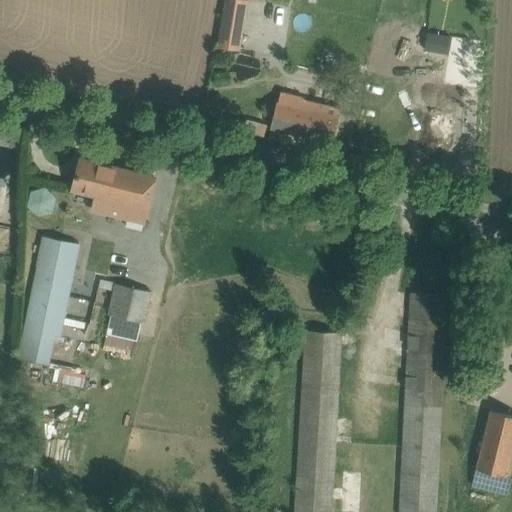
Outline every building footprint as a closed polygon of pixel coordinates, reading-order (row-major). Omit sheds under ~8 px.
[(224,0),(223,10),(246,14),(248,0),(224,0)] [(397,26),(393,46),(411,49),(415,29),(397,26)] [(220,32),(217,47),(240,51),(242,36),(220,32)] [(444,36),(427,33),(424,49),(442,52),(444,36)] [(271,127),(332,142),(340,108),(303,99),(304,96),(281,91),(278,101),(277,101),(271,127)] [(92,209),(144,221),(150,196),(155,177),(81,158),(76,178),(73,188),(96,194),(92,209)] [(54,211),(55,188),(29,188),(29,211),(54,211)] [(83,241),(42,233),(16,355),(57,364),(83,241)] [(97,302),(98,302),(111,305),(109,312),(113,313),(110,329),(138,335),(142,319),(147,320),(153,288),(145,287),(146,278),(111,270),(109,278),(102,277),(97,302)] [(398,511),(434,511),(447,294),(411,292),(398,511)] [(294,511),(301,511),(334,511),(346,327),(306,325),(294,511)] [(511,415),(491,410),(476,468),(507,476),(511,456),(511,415)]
